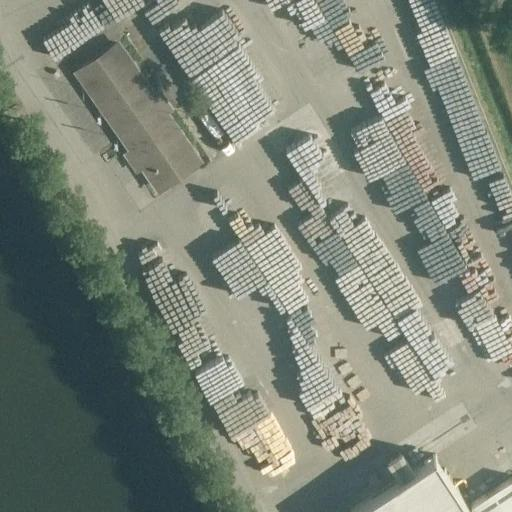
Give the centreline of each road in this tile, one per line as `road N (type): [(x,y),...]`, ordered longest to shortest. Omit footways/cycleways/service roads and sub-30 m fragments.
road 1 (unknown): [(262,136),(414,421)]
road 2 (unknown): [(168,203),(323,480)]
